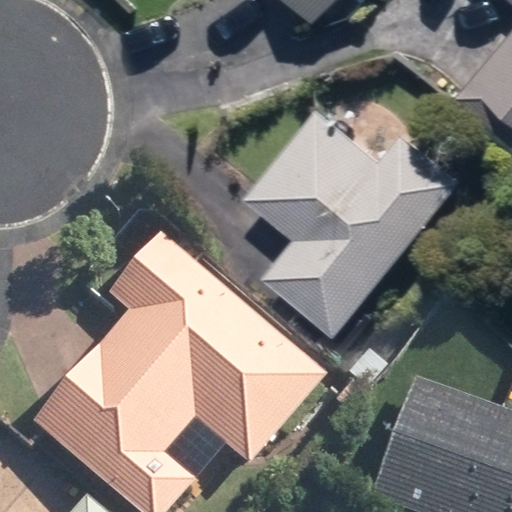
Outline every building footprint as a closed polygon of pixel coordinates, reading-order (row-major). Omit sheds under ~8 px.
[(294,0),(315,22),(337,0),(294,0)] [(511,34),(458,99),(511,144),(511,0),(511,34)] [(265,278),(337,337),(462,182),(403,135),(383,160),(318,108),(245,198),(296,239),(265,278)] [(325,386),(159,242),(106,302),(126,320),(31,431),(123,511),(174,511),(193,490),(163,463),(193,429),(246,476),(325,386)] [(511,511),(511,420),(414,384),(369,505),(387,511),(511,511)] [(94,511),(85,503),(77,511),(94,511)]
